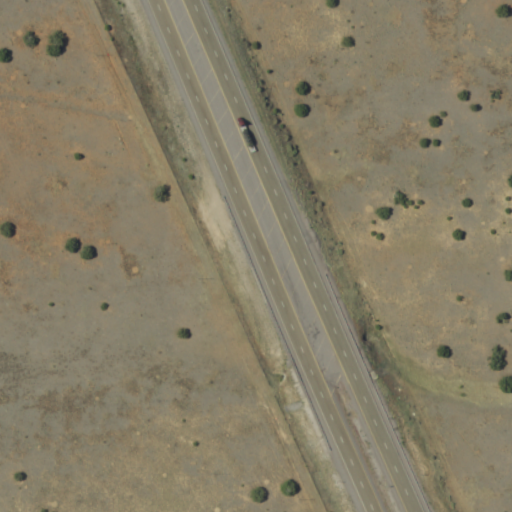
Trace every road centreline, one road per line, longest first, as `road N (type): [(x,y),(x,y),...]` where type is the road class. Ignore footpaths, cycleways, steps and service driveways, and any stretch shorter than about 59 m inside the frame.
road 1 (trunk): [(149,0),(375,511)]
road 2 (trunk): [(414,511),(191,0)]
